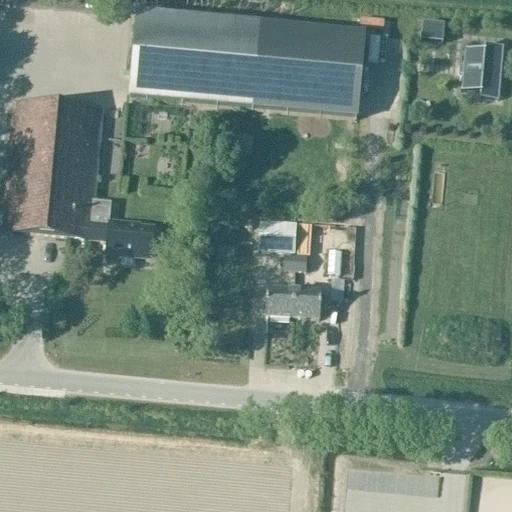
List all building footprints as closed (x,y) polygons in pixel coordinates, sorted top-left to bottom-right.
[(366,37),(237,26),(138,17),(131,103),(359,122),(366,37)] [(371,30),(371,19),(346,18),(345,29),(371,30)] [(421,26),(420,45),(441,47),(442,28),(421,26)] [(460,93),(460,94),(479,96),(479,100),(478,100),(478,102),(480,102),(481,90),(499,91),(503,49),(482,47),(482,48),(483,48),(482,53),(463,52),(463,53),(464,53),(460,93)] [(94,204),(102,112),(15,104),(4,236),(106,243),(105,259),(151,263),(154,230),(139,229),(139,226),(109,224),(111,206),(94,204)] [(261,225),(259,256),(298,258),(300,228),(261,225)] [(285,259),(284,276),(297,276),(298,259),(285,259)] [(298,259),(297,276),(307,277),(308,260),(306,260),(298,259)] [(267,321),(294,322),(296,291),(268,290),(267,321)] [(296,291),(294,322),(322,324),(323,292),(296,291)]
